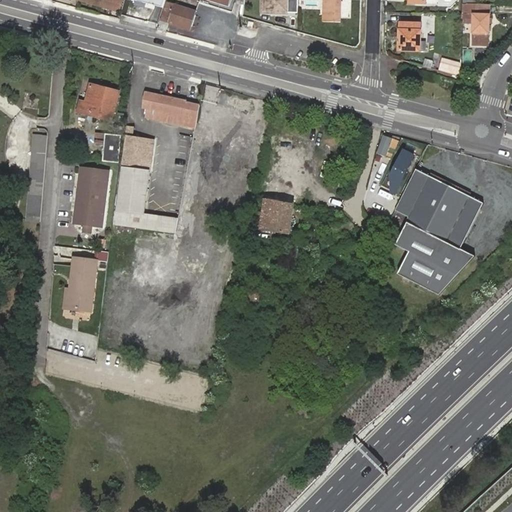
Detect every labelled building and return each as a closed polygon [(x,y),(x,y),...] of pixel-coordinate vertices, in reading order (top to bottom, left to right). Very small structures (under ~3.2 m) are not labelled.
[(82,0),(102,6),(114,9),(116,0),(82,0)] [(156,0),(132,0),(146,4),(146,6),(154,9),(156,0)] [(263,0),(263,11),(299,12),(299,0),(263,0)] [(324,0),(324,22),(342,22),(342,0),(324,0)] [(196,9),(168,1),(162,19),(191,28),(196,9)] [(476,3),(465,3),(464,13),(474,14),(474,24),(473,45),(489,45),(491,4),(476,3)] [(474,14),(464,13),(463,24),(474,24),(474,14)] [(421,24),(400,23),(400,50),(421,50),(421,24)] [(430,69),(432,60),(424,58),(422,67),(430,69)] [(460,60),(436,59),(436,69),(452,73),(460,73),(460,60)] [(121,91),(93,84),(88,100),(82,99),(79,110),(113,119),(121,91)] [(144,116),(196,128),(201,105),(147,92),(143,105),(147,107),(144,116)] [(127,127),(112,227),(178,236),(180,218),(145,213),(156,141),(133,137),(135,128),(127,127)] [(279,148),(293,150),(296,136),(277,133),(275,147),(279,148)] [(43,134),(38,177),(51,177),(55,135),(43,134)] [(108,134),(105,161),(120,163),(122,135),(108,134)] [(270,198),(296,202),(304,152),(293,150),(279,148),(270,198)] [(417,154),(406,149),(395,174),(395,190),(398,192),(417,154)] [(417,170),(396,210),(411,218),(397,246),(411,252),(399,275),(440,295),(475,257),(461,250),(484,205),(417,170)] [(84,227),(92,229),(102,230),(109,174),(83,171),(82,178),(75,226),(84,227)] [(38,177),(33,221),(46,223),(51,177),(38,177)] [(270,198),(266,198),(262,229),(291,234),(296,202),(270,198)] [(91,236),(92,229),(84,227),(83,235),(91,236)] [(73,288),(71,306),(93,308),(99,260),(76,257),(73,288)]
